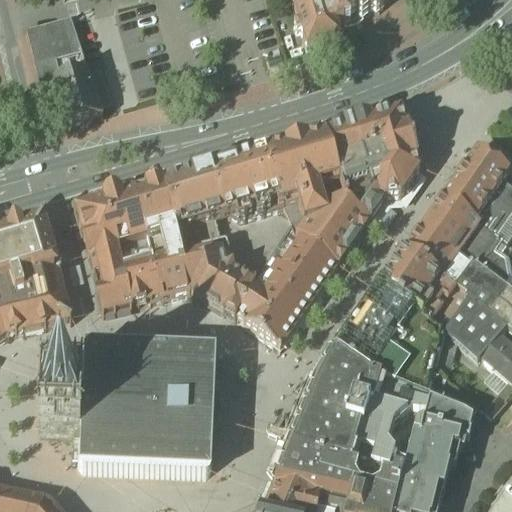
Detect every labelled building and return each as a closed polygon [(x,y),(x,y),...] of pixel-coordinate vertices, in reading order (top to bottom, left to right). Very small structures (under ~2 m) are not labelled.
[(321,0),(315,2),(314,0),(312,0),(305,2),(306,4),(292,8),(299,31),(294,33),(297,41),(301,40),(307,59),(320,55),(322,59),(330,57),(329,52),(343,48),(338,32),(359,26),(373,15),(376,19),(383,13),(380,9),(392,1),(391,0),(321,0)] [(127,20),(115,23),(120,45),(132,42),(127,20)] [(71,25),(27,36),(27,37),(39,90),(40,90),(51,87),(88,76),(71,25)] [(126,67),(89,78),(103,121),(139,111),(126,67)] [(88,76),(51,87),(62,133),(103,122),(103,121),(89,78),(88,76)] [(371,124),(344,132),(343,134),(344,136),(325,141),(325,142),(347,215),(369,231),(385,207),(401,206),(420,179),(402,118),(372,127),(371,124)] [(324,141),(268,158),(267,159),(284,213),(296,243),(339,273),(340,271),(342,272),(348,263),(347,262),(357,249),(365,239),(368,234),(368,232),(369,231),(347,215),(325,142),(324,141)] [(510,177),(477,154),(443,203),(475,226),(510,177)] [(267,159),(210,176),(213,186),(194,191),(191,182),(188,182),(162,190),(176,238),(206,229),(216,226),(216,227),(230,221),(240,227),(284,213),(267,159)] [(209,173),(190,179),(191,182),(194,191),(213,186),(210,176),(209,173)] [(511,191),(504,186),(493,201),(511,213),(511,191)] [(162,190),(133,199),(147,246),(161,307),(190,301),(191,300),(176,238),(162,190)] [(103,208),(89,212),(88,211),(87,213),(77,216),(76,215),(74,218),(76,218),(80,234),(79,236),(81,236),(82,236),(85,248),(84,248),(84,250),(85,250),(86,250),(90,262),(89,263),(88,264),(90,265),(91,265),(94,280),(93,280),(92,281),(93,282),(94,282),(98,299),(97,300),(97,301),(98,302),(99,302),(103,319),(102,319),(101,321),(104,322),(105,321),(105,320),(114,318),(114,319),(116,319),(116,318),(116,317),(130,314),(130,315),(131,316),(133,314),(132,312),(118,255),(147,246),(133,199),(132,198),(131,200),(122,202),(120,202),(119,203),(105,207),(104,206),(103,208)] [(511,213),(493,201),(475,226),(497,242),(497,241),(511,220),(511,213)] [(475,226),(443,203),(405,256),(470,302),(507,335),(511,338),(511,297),(507,294),(511,288),(511,279),(509,262),(497,254),(502,246),(503,246),(497,241),(497,242),(475,226)] [(10,236),(0,238),(0,347),(6,344),(44,335),(46,336),(47,334),(69,329),(71,330),(72,327),(71,326),(64,298),(65,296),(64,295),(59,275),(60,273),(58,272),(51,246),(52,244),(50,243),(45,227),(46,226),(44,224),(43,226),(21,232),(17,230),(12,231),(10,236)] [(206,229),(176,238),(191,300),(199,305),(199,306),(203,308),(205,307),(205,309),(209,311),(210,311),(211,312),(212,312),(213,313),(216,315),(218,315),(218,316),(223,319),(223,320),(225,320),(234,325),(234,326),(236,326),(237,325),(256,289),(256,288),(257,288),(256,287),(254,287),(245,282),(245,281),(243,281),(243,282),(238,279),(239,278),(241,274),(240,271),(237,270),(233,270),(228,248),(225,246),(221,247),(216,227),(216,226),(206,229)] [(296,243),(261,291),(256,289),(237,325),(243,328),(242,329),(280,356),(285,349),(286,349),(339,274),(338,273),(339,273),(296,243)] [(147,246),(118,255),(132,312),(133,311),(138,310),(139,311),(140,310),(150,307),(149,308),(151,309),(151,308),(160,306),(161,307),(147,246)] [(470,302),(405,256),(381,290),(417,316),(446,337),(470,302)] [(417,316),(381,290),(333,358),(369,383),(382,366),(398,342),(417,316)] [(507,335),(470,302),(446,337),(445,340),(478,368),(481,365),(501,342),(507,335)] [(446,337),(417,316),(398,342),(427,362),(438,369),(445,340),(446,337)] [(145,343),(134,343),(133,346),(113,345),(112,359),(87,358),(86,358),(85,359),(83,391),(74,391),(74,399),(62,399),(59,396),(53,396),(50,399),(40,398),(38,443),(74,444),(74,453),(80,454),(80,475),(81,475),(82,476),(81,477),(208,482),(208,481),(209,480),(210,480),(214,365),(213,364),(213,363),(187,362),(187,344),(169,343),(169,337),(158,337),(157,340),(146,340),(145,343)] [(456,349),(445,340),(438,369),(436,376),(447,385),(456,349)] [(427,362),(398,342),(382,366),(388,371),(421,384),(427,362)] [(511,352),(501,342),(481,365),(511,391),(511,352)] [(369,383),(333,358),(326,371),(319,383),(313,394),(332,403),(332,406),(349,414),(352,418),(394,433),(407,421),(418,422),(422,410),(423,404),(373,384),(372,385),(369,383)] [(421,384),(388,371),(382,366),(369,383),(372,385),(373,384),(423,404),(429,406),(433,389),(421,384)] [(447,385),(436,376),(433,389),(429,406),(469,422),(478,412),(447,385)] [(313,394),(307,410),(314,411),(335,419),(336,421),(342,424),(342,427),(372,437),(373,439),(386,446),(393,444),(394,433),(352,418),(349,414),(332,406),(332,403),(313,394)] [(499,400),(483,417),(493,425),(508,407),(499,400)] [(335,419),(314,411),(307,410),(289,455),(402,489),(412,449),(407,448),(402,444),(399,447),(393,444),(386,446),(373,439),(372,437),(342,427),(342,424),(336,421),(335,419)] [(443,436),(422,431),(415,435),(402,489),(396,511),(440,511),(458,443),(443,439),(443,436)] [(396,511),(402,489),(289,455),(275,489),(350,506),(348,511),(396,511)] [(511,511),(511,473),(484,511),(511,511)] [(158,502),(219,502),(220,486),(159,486),(158,502)] [(348,511),(350,506),(275,489),(265,511),(348,511)] [(53,511),(44,507),(0,497),(0,511),(53,511)]
